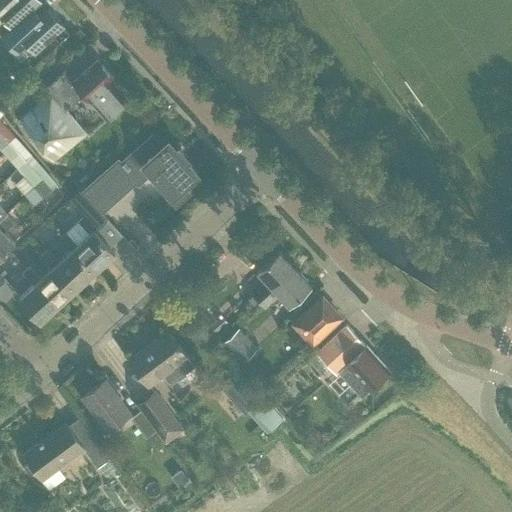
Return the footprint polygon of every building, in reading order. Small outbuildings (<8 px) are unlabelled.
[(1,32),(6,37),(24,20),(20,16),(37,0),(0,0),(0,20),(5,16),(12,23),(1,32)] [(27,24),(24,20),(6,37),(25,58),(63,22),(47,6),(27,24)] [(51,91),(19,117),(53,158),(85,132),(69,113),(65,108),(67,106),(77,97),(83,92),(105,116),(115,107),(127,97),(111,79),(114,77),(97,59),(75,80),(66,71),(51,83),(48,86),(51,91)] [(0,76),(0,96),(10,86),(0,76)] [(0,147),(1,149),(9,141),(15,136),(5,125),(0,129),(0,147)] [(119,156),(82,189),(103,212),(136,182),(138,185),(148,175),(176,206),(191,193),(185,186),(201,172),(190,160),(191,158),(178,143),(176,145),(169,136),(161,142),(152,131),(121,159),(119,156)] [(15,136),(9,141),(1,149),(11,159),(25,147),(15,136)] [(24,174),(34,185),(48,173),(39,162),(33,155),(18,167),(24,174)] [(58,183),(48,173),(34,185),(44,196),(58,183)] [(74,194),(70,198),(85,214),(78,220),(89,232),(77,243),(75,246),(96,269),(98,271),(107,262),(105,260),(115,251),(94,229),(97,227),(96,226),(106,216),(103,212),(82,189),(81,188),(74,194)] [(0,253),(13,241),(4,231),(14,220),(7,213),(0,219),(0,253)] [(70,249),(59,260),(56,262),(79,288),(88,280),(86,277),(95,269),(98,271),(75,246),(77,243),(66,231),(59,237),(70,249)] [(79,288),(56,262),(59,260),(48,248),(41,254),(52,266),(40,277),(37,279),(58,303),(77,286),(79,288)] [(266,279),(252,292),(259,300),(295,266),(280,249),(258,269),(266,279)] [(39,320),(58,303),(37,279),(40,277),(29,265),(22,271),(33,283),(18,297),(39,320)] [(311,283),(295,266),(259,300),(265,306),(276,296),(273,293),(277,290),(289,303),(311,283)] [(212,272),(192,290),(204,302),(223,284),(212,272)] [(0,282),(0,298),(1,300),(9,292),(0,282)] [(323,297),(294,322),(311,341),(339,315),(323,297)] [(203,304),(194,312),(199,318),(209,310),(203,304)] [(318,351),(309,359),(323,374),(331,366),(337,371),(338,370),(361,395),(389,369),(346,321),(316,349),(318,351)] [(239,328),(224,342),(241,361),(257,347),(239,328)] [(168,329),(129,358),(149,384),(163,374),(170,383),(195,364),(179,342),(178,342),(168,329)] [(242,371),(222,388),(243,412),(247,409),(263,395),(242,371)] [(94,411),(95,410),(108,429),(130,412),(105,378),(82,395),(94,411)] [(147,434),(156,428),(160,434),(166,442),(183,429),(155,391),(137,404),(141,408),(132,415),(147,434)] [(263,395),(247,409),(267,431),(282,417),(263,395)] [(84,447),(98,465),(109,457),(91,434),(81,441),(66,421),(24,452),(44,477),(84,447)] [(109,457),(98,465),(106,476),(117,468),(109,457)] [(182,467),(172,475),(179,485),(189,477),(182,467)]
